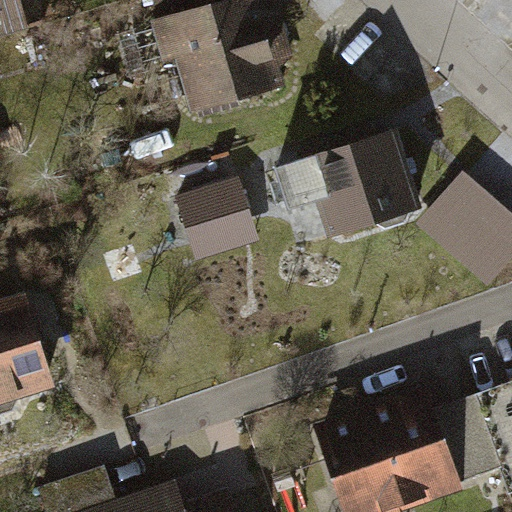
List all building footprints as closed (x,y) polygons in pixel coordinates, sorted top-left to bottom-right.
[(0,0),(0,40),(32,31),(22,0),(0,0)] [(268,0),(212,0),(154,14),(165,58),(177,55),(189,105),(288,81),(268,0)] [(398,122),(278,158),(291,202),(322,193),(333,230),(422,204),(398,122)] [(259,237),(240,176),(181,194),(199,255),(259,237)] [(511,216),(466,177),(427,222),(491,277),(511,252),(511,216)] [(27,302),(0,311),(0,412),(57,394),(27,302)] [(432,378),(310,420),(341,511),(411,511),(407,498),(467,477),(432,378)] [(240,511),(232,485),(186,500),(178,477),(116,497),(105,465),(37,487),(45,511),(62,511),(72,509),(73,511),(240,511)]
